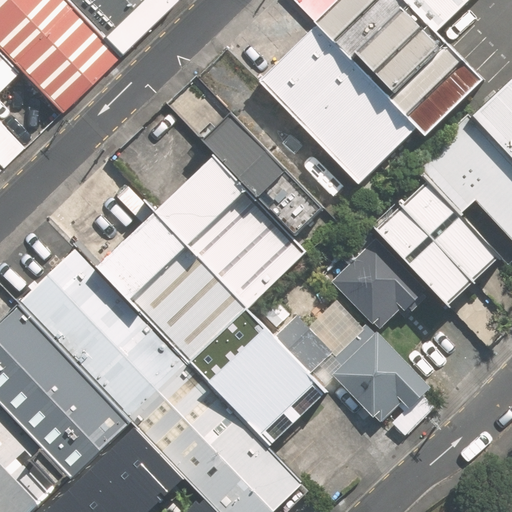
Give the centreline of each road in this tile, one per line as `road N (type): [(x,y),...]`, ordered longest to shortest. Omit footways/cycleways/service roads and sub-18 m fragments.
road 1 (residential): [(220,0),(0,211)]
road 2 (residential): [(376,511),(511,389)]
